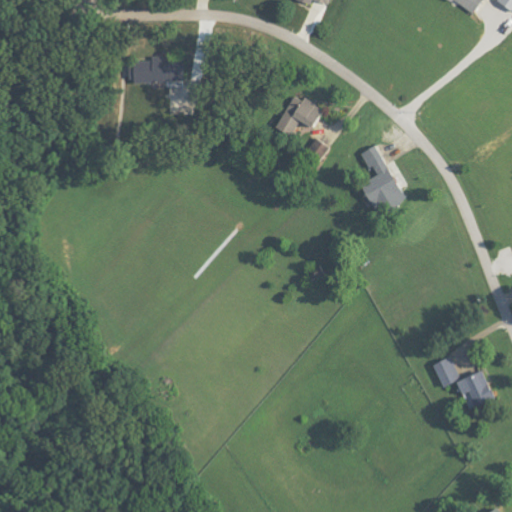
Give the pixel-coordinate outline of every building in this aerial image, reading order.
[(457,0),(480,17),(491,0),(490,0),(457,0)] [(511,0),(502,0),(502,1),(511,8),(511,0)] [(190,82),(190,58),(142,60),(143,84),(190,82)] [(292,111),(285,127),(299,134),(305,120),(323,128),(331,110),(309,100),(302,116),(292,111)] [(409,203),(383,146),(365,154),(372,171),(378,169),(382,177),(370,183),(384,214),(409,203)] [(464,382),(455,358),(437,365),(446,389),(464,382)] [(461,384),(474,411),(500,398),(487,371),(461,384)]
